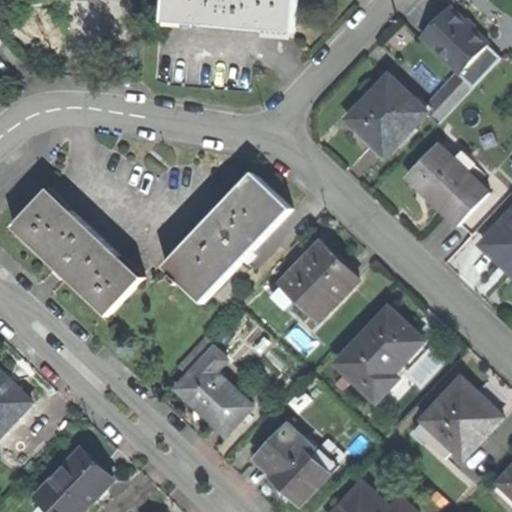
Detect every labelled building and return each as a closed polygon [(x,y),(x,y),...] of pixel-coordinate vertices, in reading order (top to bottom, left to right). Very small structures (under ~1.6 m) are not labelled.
[(175,0),(173,24),(230,29),(304,35),(306,0),(175,0)] [(421,39),(457,74),(473,90),(501,60),(449,10),(434,26),(421,39)] [(457,74),(423,110),(429,115),(439,125),(473,90),(457,74)] [(369,138),(389,157),(429,115),(423,110),(391,79),(351,121),(369,138)] [(440,147),(410,178),(435,203),(460,227),(490,196),(470,176),(456,163),(440,147)] [(463,155),(456,163),(470,176),(477,169),(463,155)] [(182,283),(202,303),(295,211),(278,195),(258,175),(166,267),(175,276),(171,280),(178,287),(182,283)] [(59,271),(108,320),(145,282),(50,191),(14,228),(59,271)] [(506,269),(511,274),(511,218),(484,247),(506,269)] [(284,285),(322,321),(360,281),(339,261),(335,258),(322,245),(284,285)] [(343,257),(339,261),(360,281),(364,277),(343,257)] [(392,312),(340,365),(359,384),(380,405),(402,382),(395,375),(425,344),(408,327),(392,312)] [(216,351),(205,362),(216,373),(227,362),(216,351)] [(206,418),(226,437),(253,409),(216,373),(205,362),(178,391),(197,409),(206,418)] [(0,435),(31,404),(10,384),(0,373),(0,435)] [(464,381),(425,422),(457,453),(460,449),(469,458),(505,420),(484,401),(464,381)] [(376,409),(380,405),(359,384),(355,388),(376,409)] [(189,412),(197,409),(178,391),(173,396),(189,412)] [(448,462),(457,453),(425,422),(416,432),(448,462)] [(277,486),(301,507),(331,475),(312,457),(316,452),(289,426),(257,460),(273,475),(270,479),(277,486)] [(320,448),(316,452),(312,457),(331,475),(339,466),(320,448)] [(41,496),(58,511),(81,511),(112,480),(96,464),(82,452),(41,496)] [(254,464),(270,479),(273,475),(257,460),(254,464)] [(511,477),(503,487),(511,495),(511,477)] [(391,511),(390,511),(364,485),(338,511),(391,511)] [(511,510),(511,495),(503,487),(496,495),(511,510)] [(413,511),(401,500),(390,511),(391,511),(413,511)]
